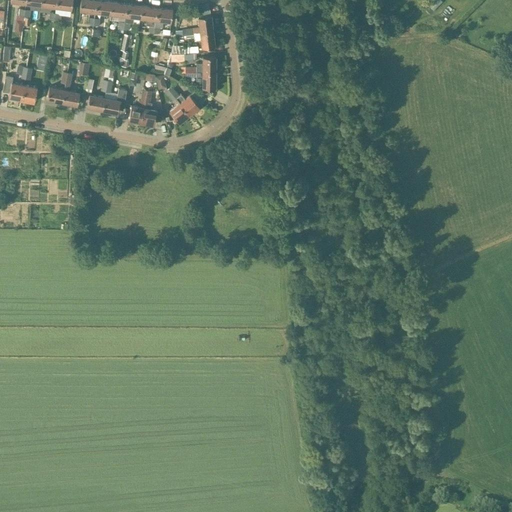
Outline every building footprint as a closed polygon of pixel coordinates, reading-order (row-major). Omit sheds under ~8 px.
[(56,0),(56,7),(71,9),(71,0),(56,0)] [(95,12),(96,0),(79,0),(79,10),(95,12)] [(96,0),(95,12),(110,14),(111,1),(105,0),(103,0),(103,1),(96,0)] [(442,0),(432,0),(426,6),(431,12),(443,0),(442,0)] [(111,1),(110,14),(125,16),(127,4),(119,3),(119,2),(111,1)] [(125,16),(124,22),(123,29),(128,29),(130,28),(130,23),(133,23),(132,25),(139,26),(139,18),(140,18),(142,5),(134,4),(134,5),(127,4),(125,16)] [(149,6),(142,5),(140,18),(147,19),(146,25),(149,25),(148,32),(154,33),(157,7),(149,6)] [(157,7),(154,33),(159,33),(160,26),(162,27),(163,21),(170,22),(172,8),(164,7),(164,8),(157,7)] [(197,17),(198,27),(182,29),(182,31),(178,31),(178,34),(212,31),(211,23),(212,23),(211,15),(197,17)] [(212,31),(178,34),(179,38),(183,37),(183,39),(194,38),(194,40),(200,39),(201,47),(214,46),(213,38),(212,31)] [(124,33),(121,49),(123,50),(121,57),(119,57),(118,65),(127,67),(129,60),(128,60),(128,59),(127,59),(128,52),(128,51),(126,50),(129,34),(124,33)] [(173,52),(184,52),(184,44),(173,44),(173,52)] [(9,62),(11,47),(4,46),(3,61),(9,62)] [(39,53),(36,69),(45,71),(48,55),(39,53)] [(202,56),(202,63),(196,63),(196,66),(185,66),(185,67),(181,67),(181,72),(214,72),(214,64),(215,64),(215,56),(202,56)] [(88,73),(89,61),(81,61),(79,73),(88,73)] [(214,79),(214,72),(181,72),(181,73),(183,73),(183,74),(185,74),(185,77),(196,77),(196,81),(202,80),(202,88),(215,88),(215,80),(214,79)] [(24,85),(12,82),(13,76),(5,75),(2,91),(9,92),(8,96),(21,99),(24,85)] [(164,86),(162,75),(155,76),(157,87),(164,86)] [(64,84),(63,89),(61,101),(68,103),(69,104),(77,105),(79,92),(68,90),(69,84),(64,84)] [(36,87),(24,85),(21,99),(33,102),(36,87)] [(61,101),(63,89),(48,86),(46,99),(54,101),(54,100),(61,101)] [(164,91),(168,96),(175,90),(171,86),(169,88),(164,91)] [(138,99),(137,106),(131,105),(128,119),(141,122),(147,89),(142,88),(140,99),(138,99)] [(152,90),(147,89),(141,122),(153,125),(156,110),(151,109),(152,102),(149,102),(152,90)] [(175,90),(168,96),(172,100),(175,98),(179,95),(175,90)] [(179,95),(175,98),(176,98),(179,102),(189,114),(198,106),(189,94),(184,98),(181,93),(179,95)] [(102,109),(104,97),(89,94),(86,107),(94,108),(95,108),(102,109)] [(120,100),(104,97),(102,109),(109,110),(109,111),(117,113),(120,100)] [(189,114),(179,102),(169,111),(178,122),(189,114)]
